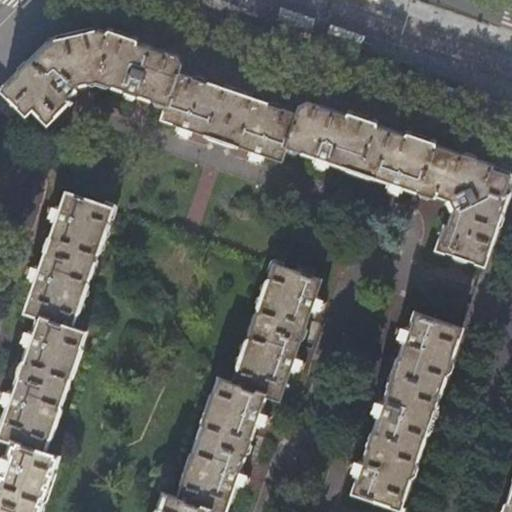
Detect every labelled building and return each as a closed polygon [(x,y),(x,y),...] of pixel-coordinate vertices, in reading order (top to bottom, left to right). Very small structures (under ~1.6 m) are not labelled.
[(311,32),(316,19),(280,7),(276,20),(311,32)] [(365,36),(330,24),(325,37),(361,50),(365,36)] [(469,260),(484,265),(509,195),(504,193),(510,176),(492,169),(494,165),(308,101),(300,105),(297,113),(238,93),(179,72),(183,64),(178,56),(100,29),(52,40),(3,90),(27,114),(33,108),(49,123),(69,102),(72,104),(74,102),(73,100),(80,94),(78,92),(80,90),(75,88),(76,87),(98,81),(125,91),(124,96),(126,96),(125,99),(132,101),(133,99),(136,100),(137,95),(166,105),(161,119),(178,125),(177,128),(179,129),(178,134),(180,135),(179,137),(186,140),(187,137),(190,138),(193,130),(250,150),(249,154),(251,154),(249,159),(251,160),(251,162),(258,165),(258,163),(261,164),(265,155),(282,161),(287,146),(315,156),(313,160),(314,160),(312,165),(315,166),(314,168),(321,171),(322,169),(324,170),(327,165),(328,165),(330,161),(389,182),(388,186),(389,186),(388,191),(391,192),(390,194),(397,196),(398,194),(401,195),(402,190),(403,191),(405,187),(434,197),(436,193),(441,195),(448,197),(445,198),(446,201),(443,202),(448,212),(450,211),(451,213),(453,212),(449,226),(446,225),(438,249),(455,255),(454,259),(468,263),(469,260)] [(0,511),(40,511),(60,456),(46,452),(87,333),(73,328),(114,209),(67,193),(61,209),(57,208),(57,209),(52,207),(51,209),(49,208),(47,216),(49,217),(48,219),(53,221),(52,222),(56,224),(41,268),(37,267),(37,268),(32,267),(31,270),(28,269),(26,276),(28,277),(28,279),(32,280),(32,281),(36,283),(26,314),(39,318),(35,332),(30,331),(30,332),(25,330),(24,332),(21,332),(19,340),(22,341),(21,343),(26,344),(25,345),(30,347),(14,391),(10,390),(10,391),(5,389),(4,392),(2,391),(0,395),(0,399),(1,400),(0,402),(5,404),(5,405),(9,407),(0,432),(0,437),(13,442),(8,456),(4,454),(3,455),(0,454),(0,469),(3,471),(0,477),(0,511)] [(157,511),(209,511),(210,511),(215,511),(225,511),(235,484),(239,486),(240,484),(245,486),(245,484),(248,485),(251,477),(248,476),(249,474),(244,472),(244,471),(240,469),(256,424),(260,426),(261,425),(265,426),(266,423),(269,424),(271,418),(268,417),(269,414),(265,413),(265,412),(261,410),(266,396),(280,400),(290,370),(298,372),(298,370),(301,371),(304,361),(302,360),(302,358),(295,356),(311,311),(315,312),(315,311),(320,313),(321,310),(323,311),(326,303),(324,303),(324,300),(320,299),(320,298),(316,296),(321,280),(275,264),(233,383),(219,378),(177,497),(164,492),(157,511)] [(375,505),(392,510),(393,505),(400,508),(463,328),(416,312),(410,328),(403,326),(402,328),(400,327),(397,334),(400,335),(399,337),(402,339),(402,341),(405,342),(402,352),(385,402),(381,400),(380,401),(376,400),(375,402),(373,401),(371,408),(373,409),(372,412),(376,413),(375,415),(379,416),(364,461),(360,460),(354,458),(354,461),(351,460),(349,467),(351,468),(350,470),(359,475),(353,491),(377,500),(375,505)]
